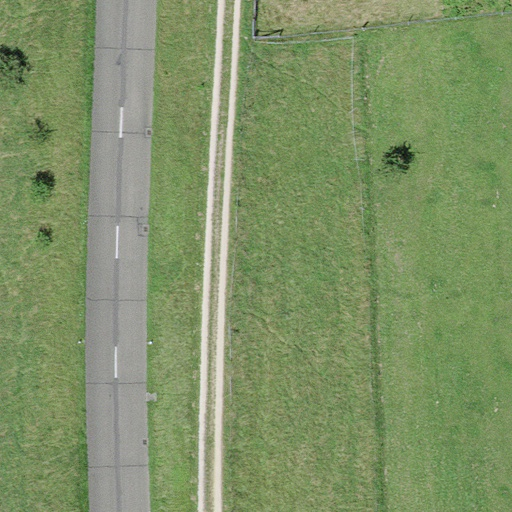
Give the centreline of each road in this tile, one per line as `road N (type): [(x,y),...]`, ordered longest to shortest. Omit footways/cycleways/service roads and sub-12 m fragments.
road 1 (track): [(205,511),(224,0)]
road 2 (tertiary): [(119,0),(121,511)]
